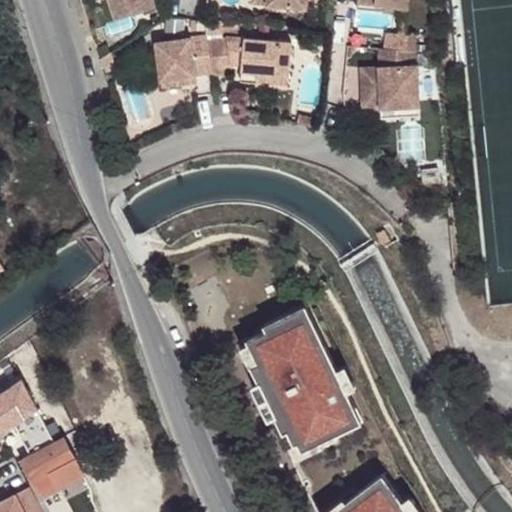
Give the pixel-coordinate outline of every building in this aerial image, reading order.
[(114,0),(119,12),(156,1),(156,0),(114,0)] [(395,9),(393,26),(401,26),(403,3),(379,0),(378,8),(395,9)] [(380,42),(409,43),(410,26),(401,26),(393,26),(380,25),(380,42)] [(212,66),(208,33),(207,27),(157,33),(163,73),(197,69),(212,66)] [(225,30),(219,32),(208,33),(212,66),(212,70),(231,67),(230,57),(229,47),(243,49),(242,59),(241,75),(257,77),(258,67),(288,69),(290,37),(225,30)] [(408,58),(409,43),(380,42),(374,41),(373,60),(356,61),(359,99),(371,98),(371,91),(376,91),(377,97),(377,101),(415,97),(413,58),(408,58)] [(229,47),(230,57),(242,59),(243,49),(229,47)] [(100,55),(104,67),(114,60),(108,49),(100,55)] [(286,81),(288,69),(258,67),(257,77),(286,81)] [(197,69),(163,73),(164,80),(198,76),(197,69)] [(417,108),(415,97),(377,101),(378,111),(417,108)] [(297,113),(296,120),(312,123),(314,115),(297,113)] [(305,304),(265,324),(267,328),(248,338),(250,341),(259,360),(253,364),(260,379),(261,378),(278,413),(277,414),(285,429),(289,427),(296,441),(300,438),(304,447),(321,438),(361,419),(347,389),(346,390),(339,377),(341,376),(336,366),(305,304)] [(259,360),(250,341),(236,347),(245,367),(253,364),(259,360)] [(343,363),(336,366),(341,376),(339,377),(346,390),(347,389),(355,386),(343,363)] [(0,420),(3,428),(17,421),(33,452),(56,440),(25,376),(0,393),(0,420)] [(278,413),(261,378),(260,379),(253,383),(269,417),(277,414),(278,413)] [(24,456),(44,493),(61,484),(61,485),(84,473),(65,435),(56,440),(33,452),(24,456)] [(304,447),(300,438),(296,441),(291,443),(297,455),(323,442),(321,438),(304,447)] [(348,499),(332,511),(409,511),(401,499),(402,499),(383,473),(348,499)] [(44,511),(32,485),(0,500),(0,511),(44,511)] [(402,499),(401,499),(409,511),(423,511),(410,493),(402,499)] [(332,511),(348,499),(344,494),(320,511),(332,511)]
